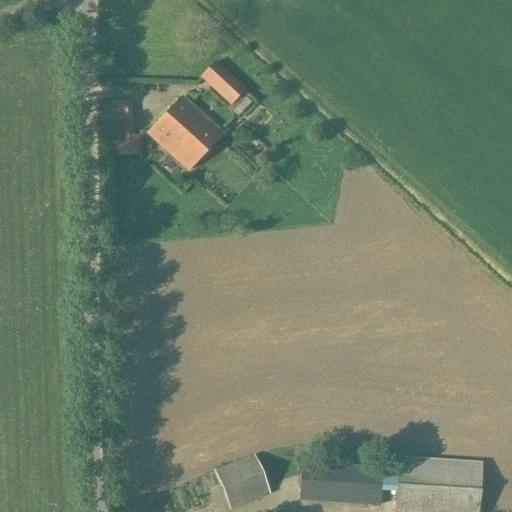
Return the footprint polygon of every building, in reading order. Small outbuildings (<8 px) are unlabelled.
[(201,79),(231,107),(244,92),(215,65),(201,79)] [(189,173),(223,137),(182,100),(149,135),(189,173)] [(114,144),(131,143),(130,104),(112,105),(114,144)] [(229,511),(232,511),(271,496),(255,457),(214,473),(229,511)] [(479,511),(483,466),(399,460),(395,511),(479,511)] [(380,509),(383,469),(301,464),(298,504),(380,509)]
